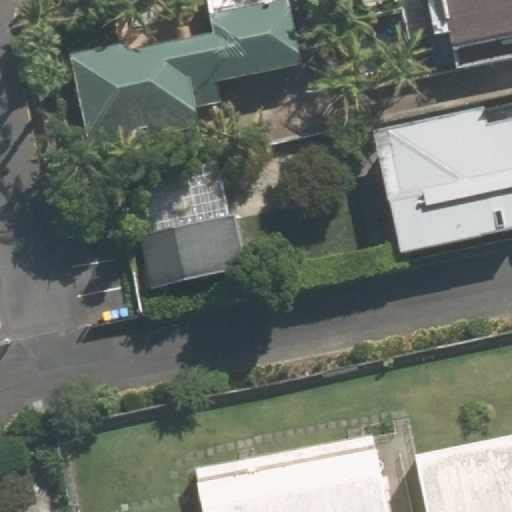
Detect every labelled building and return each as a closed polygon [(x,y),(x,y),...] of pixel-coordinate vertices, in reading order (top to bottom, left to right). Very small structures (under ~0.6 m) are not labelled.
[(235,71),(324,55),(313,0),(230,0),(234,21),(86,48),(102,132),(242,106),(235,71)] [(511,0),(468,0),(475,34),(511,26),(511,0)] [(511,108),(390,131),(414,260),(511,242),(511,108)] [(270,259),(259,201),(146,222),(157,280),(270,259)] [(225,465),(234,511),(511,511),(511,424),(433,440),(446,508),(426,511),(421,511),(405,430),(225,465)]
